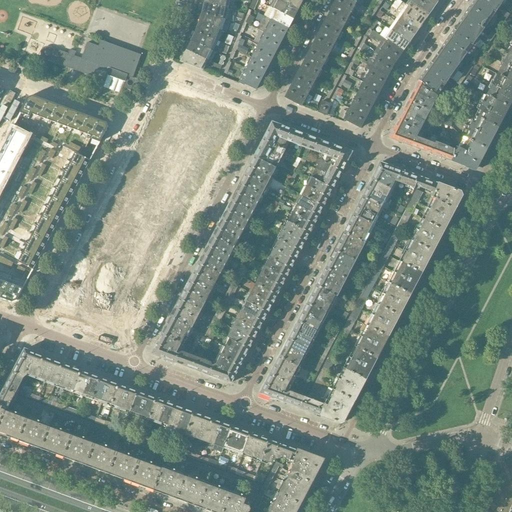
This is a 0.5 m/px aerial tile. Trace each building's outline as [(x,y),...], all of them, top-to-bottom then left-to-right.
[(229,0),(205,0),(204,4),(228,9),(229,0)] [(297,11),(277,0),(275,0),(271,8),(293,19),(297,11)] [(302,2),(298,0),(277,0),(297,11),(302,2)] [(354,2),(351,0),(350,0),(336,0),(328,17),(344,26),(356,3),(354,2)] [(380,0),(373,12),(375,13),(383,0),(380,0)] [(431,11),(415,0),(409,0),(406,5),(425,19),(431,11)] [(437,2),(433,0),(415,0),(431,11),(437,2)] [(498,9),(504,2),(502,1),(500,0),(475,0),(470,7),(490,21),(492,18),(491,16),(496,8),(498,9)] [(228,9),(204,4),(202,14),(225,20),(228,9)] [(425,19),(406,5),(400,14),(420,27),(425,19)] [(479,33),(485,24),(487,25),(490,21),(470,7),(453,32),(471,45),(474,40),(476,42),(481,34),(479,33)] [(293,19),(271,8),(267,17),(272,20),(288,29),(293,19)] [(505,11),(498,22),(502,25),(509,14),(505,11)] [(242,22),(244,14),(236,12),(234,20),(242,22)] [(225,20),(202,14),(199,23),(222,31),(225,20)] [(420,27),(400,14),(394,22),(414,36),(420,27)] [(344,26),(328,17),(314,44),(330,52),(344,26)] [(288,29),(272,20),(259,45),(275,53),(288,29)] [(414,36),(394,22),(389,30),(408,43),(414,36)] [(218,41),(222,31),(199,23),(196,33),(218,41)] [(501,37),(508,28),(504,25),(498,35),(501,37)] [(408,43),(389,30),(383,38),(388,41),(403,52),(408,43)] [(372,31),(369,37),(377,43),(381,37),(372,31)] [(469,51),(467,49),(471,45),(453,32),(436,56),(456,70),(458,67),(456,65),(463,57),(465,58),(469,51)] [(491,32),(484,42),(488,45),(495,35),(491,32)] [(220,42),(218,41),(196,33),(191,42),(216,53),(220,42)] [(354,46),(356,47),(362,35),(360,34),(354,46)] [(230,45),(233,37),(227,35),(224,43),(227,44),(230,45)] [(494,47),(501,37),(498,35),(491,44),(494,47)] [(403,52),(388,41),(378,55),(370,70),(386,79),(393,65),(403,52)] [(216,53),(191,42),(187,51),(208,61),(211,62),(216,53)] [(87,43),(80,64),(79,65),(98,72),(100,77),(100,79),(105,81),(103,87),(121,93),(127,76),(132,78),(138,61),(127,57),(129,51),(112,45),(110,51),(87,43)] [(330,52),(314,44),(300,70),(316,78),(330,52)] [(487,58),(494,47),(491,44),(483,55),(487,58)] [(237,49),(236,50),(246,54),(246,53),(248,49),(238,45),(237,49)] [(275,53),(259,45),(246,69),(262,78),(275,53)] [(64,59),(70,61),(72,57),(74,58),(76,52),(70,50),(68,55),(66,55),(64,59)] [(352,50),(346,61),(348,62),(354,51),(352,50)] [(354,62),(360,51),(357,50),(352,61),(354,62)] [(208,61),(187,51),(181,62),(203,70),(208,61)] [(511,56),(508,54),(502,65),(511,69),(511,56)] [(487,58),(483,55),(476,66),(479,69),(487,58)] [(445,82),(451,73),(453,74),(456,70),(436,56),(418,82),(437,94),(439,90),(441,92),(447,83),(445,82)] [(340,72),(342,73),(348,62),(346,61),(340,72)] [(347,75),(353,64),(357,66),(358,64),(354,62),(352,61),(345,74),(347,75)] [(468,64),(461,74),(465,78),(473,67),(468,64)] [(511,69),(502,65),(497,76),(511,83),(511,69)] [(473,77),(479,69),(476,66),(470,75),(473,77)] [(262,78),(246,69),(239,83),(244,85),(244,84),(256,90),(262,78)] [(316,78),(300,70),(285,98),(286,98),(301,106),(316,78)] [(386,79),(370,70),(357,96),(373,105),(386,79)] [(461,74),(455,83),(460,86),(465,78),(461,74)] [(338,75),(332,87),(334,88),(340,77),(338,75)] [(344,75),(338,87),(340,88),(346,77),(344,75)] [(467,87),(473,77),(470,75),(463,84),(467,87)] [(511,83),(497,76),(491,86),(511,96),(511,83)] [(418,82),(413,92),(434,103),(439,95),(437,94),(418,82)] [(460,96),(467,87),(463,84),(457,93),(460,96)] [(165,87),(152,111),(168,119),(174,106),(193,116),(195,113),(214,123),(215,121),(234,131),(242,116),(240,112),(170,86),(165,87)] [(511,100),(511,96),(491,86),(486,96),(508,108),(511,100)] [(326,98),(329,99),(334,88),(332,87),(326,98)] [(343,92),(339,90),(337,88),(331,100),(337,103),(340,104),(343,98),(341,97),(343,92)] [(353,100),(357,93),(350,89),(347,96),(353,100)] [(413,92),(408,101),(430,112),(434,103),(413,92)] [(454,106),(460,96),(457,93),(449,105),(454,106)] [(313,99),(310,110),(316,112),(321,97),(316,95),(314,100),(313,99)] [(508,108),(486,96),(485,95),(480,106),(503,118),(508,108)] [(28,98),(20,113),(29,117),(39,99),(32,97),(32,96),(28,97),(28,98)] [(373,105),(357,96),(344,120),(360,128),(373,105)] [(39,99),(29,117),(30,117),(31,114),(41,118),(49,103),(44,101),(44,100),(40,98),(40,99),(39,99)] [(331,118),(337,103),(331,100),(329,104),(331,105),(326,116),(331,118)] [(331,105),(329,104),(322,101),(318,112),(326,116),(331,105)] [(408,101),(404,110),(425,121),(430,112),(408,101)] [(49,103),(41,118),(51,122),(59,106),(54,105),(55,104),(50,102),(50,103),(49,103)] [(450,120),(454,106),(449,105),(445,119),(450,120)] [(59,106),(51,122),(61,125),(69,110),(65,108),(60,106),(60,107),(59,106)] [(503,118),(480,106),(474,116),(497,129),(503,118)] [(69,110),(61,125),(71,129),(79,114),(75,112),(75,111),(71,110),(70,110),(69,110)] [(404,110),(399,118),(421,129),(425,121),(404,110)] [(152,111),(147,120),(163,128),(168,119),(152,111)] [(79,114),(71,129),(82,133),(90,118),(85,116),(85,115),(81,113),(80,114),(79,114)] [(464,120),(454,115),(452,119),(462,124),(464,120)] [(497,129),(474,116),(469,127),(492,139),(497,129)] [(90,118),(82,133),(91,137),(90,139),(91,139),(100,121),(95,120),(96,119),(91,117),(91,118),(90,118)] [(399,118),(394,128),(408,135),(415,138),(415,137),(416,137),(421,129),(399,118)] [(147,120),(142,130),(158,138),(163,128),(147,120)] [(100,121),(91,139),(100,142),(107,128),(108,128),(106,123),(106,124),(100,121)] [(452,123),(445,121),(442,129),(450,131),(452,123)] [(291,143),(287,142),(293,131),(272,123),(264,139),(273,144),(283,149),(285,150),(287,151),(291,143)] [(492,139),(469,127),(463,138),(486,150),(492,139)] [(415,138),(408,135),(394,128),(389,137),(390,139),(412,147),(415,138)] [(12,129),(7,138),(22,146),(27,137),(12,129)] [(142,130),(137,140),(153,148),(158,138),(142,130)] [(179,130),(174,139),(186,146),(191,136),(179,130)] [(450,134),(441,130),(439,137),(448,140),(450,134)] [(301,147),(305,135),(293,131),(287,142),(291,143),(301,147)] [(426,132),(423,139),(429,141),(431,134),(426,132)] [(317,140),(305,135),(301,147),(313,152),(317,140)] [(429,141),(423,139),(416,137),(415,137),(415,138),(412,147),(432,155),(436,144),(429,141)] [(7,138),(2,147),(17,155),(22,146),(7,138)] [(208,138),(201,150),(219,160),(226,147),(208,138)] [(486,150),(463,138),(458,148),(481,161),(486,150)] [(283,149),(273,144),(264,139),(259,148),(281,160),(285,150),(283,149)] [(137,140),(132,149),(148,157),(153,148),(137,140)] [(331,145),(317,140),(313,152),(326,157),(331,145)] [(446,146),(438,144),(436,144),(432,155),(452,162),(456,151),(449,148),(446,146)] [(334,168),(341,148),(331,145),(326,157),(324,163),(334,168)] [(2,147),(0,151),(0,157),(13,164),(17,155),(2,147)] [(281,160),(259,148),(254,157),(276,169),(281,160)] [(342,172),(350,155),(349,151),(341,148),(334,168),(342,172)] [(481,161),(458,148),(456,151),(452,162),(473,170),(477,168),(481,161)] [(132,149),(127,159),(143,167),(148,157),(132,149)] [(83,150),(80,156),(90,161),(93,155),(90,153),(84,150),(83,150)] [(201,150),(195,162),(213,171),(219,160),(201,150)] [(75,153),(70,162),(85,170),(90,161),(80,156),(75,153)] [(297,168),(302,157),(298,155),(293,166),(297,168)] [(0,157),(0,169),(8,173),(13,164),(0,157)] [(254,157),(249,166),(272,178),(277,169),(276,169),(254,157)] [(127,159),(122,168),(137,176),(143,167),(127,159)] [(342,172),(334,168),(324,163),(320,161),(316,169),(337,180),(342,172)] [(70,162),(65,171),(80,179),(85,170),(70,162)] [(195,162),(189,173),(207,183),(213,171),(195,162)] [(398,182),(402,171),(380,163),(371,179),(393,191),(398,182)] [(249,166),(245,175),(267,187),(272,178),(249,166)] [(122,168),(117,178),(132,186),(137,176),(122,168)] [(0,169),(0,180),(3,183),(8,173),(0,169)] [(337,180),(316,169),(311,178),(332,189),(337,180)] [(65,171),(61,180),(76,188),(80,179),(65,171)] [(416,186),(419,177),(402,171),(398,182),(415,188),(416,186)] [(189,173),(183,185),(201,195),(207,183),(189,173)] [(245,175),(240,184),(263,196),(267,187),(245,175)] [(434,195),(438,185),(419,177),(416,186),(417,186),(425,189),(425,192),(434,195)] [(117,178),(112,187),(127,195),(132,186),(117,178)] [(332,189),(311,178),(306,187),(328,198),(332,189)] [(393,191),(371,179),(367,188),(388,200),(393,191)] [(61,180),(56,189),(71,197),(76,188),(61,180)] [(240,184),(236,193),(258,205),(263,196),(240,184)] [(183,185),(177,197),(195,206),(201,195),(183,185)] [(455,210),(462,197),(460,193),(438,185),(434,195),(433,198),(455,210)] [(112,187),(107,197),(122,205),(127,195),(112,187)] [(328,198),(306,187),(302,196),(323,207),(328,198)] [(388,200),(367,188),(362,197),(384,208),(388,200)] [(56,189),(51,198),(66,206),(71,197),(56,189)] [(417,204),(423,193),(416,190),(411,200),(417,204)] [(236,193),(231,202),(253,213),(258,205),(236,193)] [(323,207),(302,196),(297,205),(318,216),(323,207)] [(107,197),(102,207),(117,214),(122,205),(107,197)] [(177,197),(171,209),(189,218),(195,206),(177,197)] [(384,208),(362,197),(357,206),(379,217),(384,208)] [(51,198),(46,207),(62,215),(66,206),(51,198)] [(455,210),(433,198),(427,209),(449,221),(455,210)] [(411,214),(417,204),(411,200),(405,211),(411,214)] [(231,202),(226,211),(249,222),(253,213),(231,202)] [(275,215),(280,206),(277,205),(273,212),(272,214),(275,215)] [(318,216),(297,205),(292,214),(314,225),(318,216)] [(379,217),(357,206),(353,214),(375,226),(379,217)] [(46,207),(42,217),(57,224),(62,215),(46,207)] [(102,207),(97,216),(112,224),(117,214),(102,207)] [(171,209),(165,220),(183,230),(189,218),(171,209)] [(449,221),(427,209),(422,219),(444,231),(449,221)] [(268,221),(272,214),(273,212),(270,210),(265,219),(268,221)] [(226,211),(222,220),(244,231),(249,222),(226,211)] [(406,224),(411,214),(405,211),(400,221),(406,224)] [(314,225),(292,214),(288,222),(309,234),(314,225)] [(375,226),(353,214),(348,223),(370,235),(375,226)] [(97,216),(92,226),(107,234),(112,224),(97,216)] [(42,217),(37,226),(52,233),(57,224),(42,217)] [(438,242),(444,231),(422,219),(416,230),(438,242)] [(165,220),(158,232),(177,241),(183,230),(165,220)] [(222,220),(217,228),(239,240),(244,231),(222,220)] [(400,235),(406,224),(400,221),(394,232),(400,235)] [(309,234),(288,222),(283,231),(305,243),(309,234)] [(265,234),(270,224),(267,223),(263,230),(262,232),(265,234)] [(370,235),(348,223),(344,232),(366,243),(370,235)] [(37,226),(32,235),(47,243),(52,233),(37,226)] [(92,226),(87,235),(102,243),(107,234),(92,226)] [(217,228),(212,237),(235,249),(239,240),(217,228)] [(438,242),(416,230),(410,241),(433,252),(438,242)] [(305,243),(283,231),(279,240),(300,251),(305,243)] [(158,232),(152,244),(170,253),(177,241),(158,232)] [(366,243),(344,232),(339,241),(361,253),(366,243)] [(395,245),(400,235),(394,232),(389,242),(395,245)] [(32,235),(27,244),(43,252),(47,243),(32,235)] [(87,235),(82,245),(97,253),(102,243),(87,235)] [(212,237),(208,246),(230,257),(235,249),(212,237)] [(300,251),(279,240),(274,249),(295,260),(300,251)] [(380,252),(386,242),(382,240),(378,248),(377,247),(376,249),(378,250),(380,252)] [(361,253),(339,241),(335,250),(356,261),(361,253)] [(433,252),(410,241),(405,251),(427,263),(433,252)] [(389,256),(395,245),(389,242),(383,253),(389,256)] [(27,244),(23,253),(38,261),(43,252),(27,244)] [(152,244),(146,255),(164,265),(170,253),(152,244)] [(82,245),(77,254),(92,262),(97,253),(82,245)] [(208,246),(203,255),(225,267),(230,257),(208,246)] [(251,261),(256,251),(253,249),(250,255),(248,259),(251,261)] [(295,260),(274,249),(269,258),(291,269),(295,260)] [(356,261),(335,250),(330,258),(352,270),(356,261)] [(427,263),(405,251),(399,262),(421,274),(427,263)] [(23,253),(18,262),(25,266),(29,268),(32,270),(33,270),(38,261),(23,253)] [(384,267),(389,256),(383,253),(378,264),(384,267)] [(77,254),(72,264),(87,272),(92,262),(77,254)] [(146,255),(140,267),(158,276),(164,265),(146,255)] [(203,255),(199,264),(221,275),(225,267),(203,255)] [(291,269),(269,258),(265,267),(286,278),(291,269)] [(352,270),(330,258),(325,267),(347,279),(352,270)] [(421,274),(399,262),(394,273),(416,284),(421,274)] [(72,264),(67,274),(75,278),(82,282),(87,272),(72,264)] [(199,264),(194,273),(216,284),(221,275),(199,264)] [(378,277),(384,267),(378,264),(372,274),(378,277)] [(140,267),(134,279),(152,288),(158,276),(140,267)] [(286,278),(265,267),(260,276),(281,287),(286,278)] [(347,279),(325,267),(321,276),(342,287),(347,279)] [(236,282),(240,275),(241,273),(238,271),(233,281),(236,282)] [(194,273),(189,281),(211,293),(216,284),(194,273)] [(416,284),(394,273),(388,283),(410,295),(416,284)] [(67,274),(62,283),(70,287),(75,278),(67,274)] [(104,274),(99,284),(111,290),(116,280),(104,274)] [(372,289),(378,277),(372,274),(366,285),(372,289)] [(0,276),(0,297),(1,298),(11,280),(0,276)] [(281,287),(260,276),(256,284),(277,295),(281,287)] [(342,287),(321,276),(316,285),(338,297),(342,287)] [(75,278),(70,287),(88,297),(93,287),(82,282),(75,278)] [(134,279),(128,290),(146,300),(152,288),(134,279)] [(11,280),(1,298),(12,302),(12,303),(17,301),(17,300),(25,286),(11,280)] [(189,281),(185,290),(207,302),(211,293),(189,281)] [(231,291),(235,284),(236,282),(233,281),(228,290),(231,291)] [(405,305),(410,295),(388,283),(382,294),(405,305)] [(277,295),(256,284),(251,293),(272,304),(277,295)] [(338,297),(316,285),(311,294),(333,306),(338,297)] [(367,299),(372,289),(366,285),(361,296),(367,299)] [(128,290),(122,303),(140,312),(146,300),(128,290)] [(185,290),(180,299),(202,311),(207,302),(185,290)] [(227,300),(230,293),(231,291),(228,290),(223,298),(227,300)] [(272,304),(251,293),(246,302),(268,313),(272,304)] [(333,306),(311,294),(307,303),(328,314),(333,306)] [(399,316),(405,305),(382,294),(377,304),(399,316)] [(361,311),(367,299),(361,296),(355,307),(361,311)] [(55,297),(47,311),(49,316),(59,320),(68,302),(55,297)] [(222,309),(226,301),(227,300),(223,298),(219,308),(222,309)] [(180,299),(175,308),(197,320),(202,311),(180,299)] [(224,313),(229,303),(226,301),(222,309),(221,311),(224,313)] [(68,302),(59,320),(71,324),(81,306),(68,302)] [(268,313),(246,302),(242,311),(263,322),(268,313)] [(328,314),(307,303),(302,312),(324,323),(328,314)] [(399,316),(377,304),(371,315),(394,327),(399,316)] [(81,306),(71,324),(84,329),(94,311),(81,306)] [(355,321),(361,311),(355,307),(349,318),(355,321)] [(175,308),(171,317),(193,328),(197,320),(175,308)] [(217,319),(221,311),(222,309),(219,308),(214,317),(217,319)] [(94,311),(84,329),(97,334),(107,316),(94,311)] [(219,322),(224,313),(221,311),(217,319),(216,321),(219,322)] [(263,322),(242,311),(237,320),(258,331),(263,322)] [(324,323),(302,312),(298,321),(319,332),(324,323)] [(394,327),(371,315),(366,325),(388,337),(394,327)] [(107,316),(97,334),(110,339),(119,321),(107,316)] [(193,328),(171,317),(166,326),(188,337),(193,328)] [(213,328),(216,321),(217,319),(214,317),(209,326),(213,328)] [(350,331),(355,321),(349,318),(344,328),(350,331)] [(258,331),(237,320),(232,329),(254,340),(258,331)] [(119,321),(110,339),(120,342),(125,340),(133,325),(119,321)] [(319,332),(298,321),(297,322),(293,329),(315,340),(319,332)] [(383,348),(388,337),(366,325),(360,336),(383,348)] [(188,337),(166,326),(162,334),(183,346),(188,337)] [(208,337),(213,328),(209,326),(204,335),(208,337)] [(345,341),(350,331),(344,328),(339,337),(345,341)] [(254,340),(232,329),(228,337),(249,348),(254,340)] [(315,340),(293,329),(288,338),(310,349),(315,340)] [(183,346),(162,334),(157,343),(178,354),(181,352),(180,352),(183,346)] [(377,359),(383,348),(360,336),(354,347),(377,359)] [(249,348),(228,337),(223,346),(244,357),(249,348)] [(345,341),(339,337),(333,348),(340,351),(345,341)] [(310,349),(288,338),(284,347),(305,358),(310,349)] [(178,354),(157,343),(151,354),(167,360),(167,361),(174,364),(175,362),(178,354)] [(244,357),(223,346),(219,355),(240,366),(244,357)] [(326,357),(331,348),(327,346),(322,355),(326,357)] [(305,358),(284,347),(279,356),(301,367),(305,358)] [(377,359),(354,347),(349,357),(371,369),(377,359)] [(334,362),(340,351),(333,348),(327,359),(334,362)] [(199,350),(196,357),(202,359),(204,352),(199,350)] [(35,353),(27,351),(24,352),(13,372),(24,378),(26,377),(35,353)] [(192,369),(196,357),(182,352),(181,352),(178,354),(175,362),(192,369)] [(44,357),(35,353),(26,377),(36,380),(44,357)] [(240,366),(219,355),(214,364),(215,365),(235,375),(239,367),(240,366)] [(320,368),(326,357),(322,355),(317,366),(320,368)] [(301,367),(279,356),(274,366),(296,377),(301,367)] [(54,360),(44,357),(36,380),(41,382),(40,384),(44,386),(45,384),(54,360)] [(213,368),(211,364),(211,363),(202,359),(196,357),(192,369),(210,375),(213,368)] [(366,380),(371,369),(349,357),(343,368),(366,380)] [(328,374),(334,362),(327,359),(322,370),(328,374)] [(63,364),(54,360),(45,384),(55,387),(63,364)] [(73,367),(63,364),(55,387),(64,391),(73,367)] [(215,365),(214,364),(211,364),(213,368),(210,375),(209,377),(216,380),(217,378),(231,383),(235,375),(215,365)] [(296,377),(274,366),(269,374),(291,386),(296,377)] [(82,371),(73,367),(64,391),(73,394),(82,371)] [(360,390),(366,380),(343,368),(338,379),(360,390)] [(323,384),(328,374),(322,370),(316,381),(323,384)] [(91,374),(82,371),(73,394),(83,397),(91,374)] [(13,372),(4,389),(15,394),(24,378),(13,372)] [(316,376),(310,373),(307,379),(313,382),(316,376)] [(100,377),(91,374),(83,397),(92,401),(100,377)] [(291,386),(269,374),(260,391),(262,394),(284,403),(286,395),(289,392),(288,391),(291,386)] [(110,381),(100,377),(92,401),(101,404),(110,381)] [(355,401),(360,390),(338,379),(332,389),(355,401)] [(119,384),(110,381),(101,404),(111,408),(119,384)] [(318,392),(323,384),(316,381),(312,389),(318,392)] [(129,388),(119,384),(111,408),(120,411),(129,388)] [(138,392),(129,388),(120,411),(130,415),(138,392)] [(7,409),(14,396),(15,394),(4,389),(0,397),(0,405),(6,409),(7,409)] [(311,389),(309,393),(307,398),(305,398),(301,409),(320,416),(324,405),(323,404),(325,399),(317,395),(318,393),(311,389)] [(355,401),(332,389),(327,399),(349,411),(355,401)] [(148,395),(138,392),(130,415),(139,418),(148,395)] [(305,398),(289,392),(286,395),(284,403),(301,409),(305,398)] [(157,398),(148,395),(139,418),(148,421),(157,398)] [(33,402),(22,398),(21,402),(32,407),(33,402)] [(167,402),(157,398),(148,421),(158,425),(167,402)] [(344,422),(349,411),(327,399),(324,405),(320,416),(340,423),(344,422)] [(45,407),(33,402),(32,407),(43,411),(45,407)] [(176,405),(167,402),(158,425),(167,428),(176,405)] [(185,409),(176,405),(167,428),(177,432),(185,409)] [(56,411),(45,407),(43,411),(54,415),(56,411)] [(194,412),(185,409),(177,432),(186,435),(194,412)] [(0,434),(8,437),(17,414),(5,410),(0,423),(0,434)] [(67,415),(56,411),(54,415),(66,419),(67,415)] [(204,416),(194,412),(186,435),(195,439),(204,416)] [(19,441),(28,418),(17,414),(8,437),(19,441)] [(79,419),(67,415),(66,419),(77,423),(79,419)] [(214,419),(204,416),(195,439),(205,442),(214,419)] [(30,446),(39,422),(28,418),(19,441),(30,446)] [(90,423),(79,419),(77,423),(88,427),(90,423)] [(222,423),(214,419),(205,442),(214,445),(222,423)] [(41,450),(50,426),(39,422),(30,446),(41,450)] [(101,427),(90,423),(88,427),(99,431),(101,427)] [(232,426),(222,423),(214,445),(224,449),(232,426)] [(53,454),(62,430),(50,426),(41,450),(53,454)] [(241,430),(232,426),(224,449),(233,452),(241,430)] [(112,431),(101,427),(99,431),(111,436),(112,431)] [(64,458),(73,434),(62,430),(53,454),(64,458)] [(251,433),(241,430),(233,452),(242,456),(251,433)] [(123,436),(112,431),(111,436),(122,440),(123,436)] [(260,436),(251,433),(242,456),(252,459),(260,436)] [(75,462),(84,439),(73,434),(64,458),(75,462)] [(134,440),(123,436),(122,440),(133,444),(134,440)] [(269,440),(260,436),(252,459),(261,462),(269,440)] [(87,466),(95,443),(84,439),(75,462),(87,466)] [(146,444),(134,440),(133,444),(144,448),(146,444)] [(269,463),(277,443),(269,440),(261,462),(267,465),(269,463)] [(98,470),(106,447),(95,443),(87,466),(98,470)] [(282,457),(286,446),(277,443),(269,463),(274,461),(277,459),(277,460),(282,457)] [(157,448),(146,444),(144,448),(156,452),(157,448)] [(322,463),(321,459),(286,446),(282,457),(294,462),(318,472),(322,463)] [(109,475),(118,451),(106,447),(98,470),(109,475)] [(168,452),(157,448),(156,452),(167,456),(168,452)] [(120,479),(129,455),(118,451),(109,475),(120,479)] [(180,456),(168,452),(167,456),(179,461),(180,456)] [(132,483),(140,459),(129,455),(120,479),(132,483)] [(192,461),(180,456),(179,461),(190,465),(192,461)] [(143,487),(151,463),(140,459),(132,483),(143,487)] [(511,459),(508,470),(506,470),(503,478),(504,479),(503,482),(511,485),(511,459)] [(203,465),(192,461),(190,465),(201,469),(203,465)] [(276,462),(270,474),(273,476),(280,464),(276,462)] [(312,483),(318,472),(294,462),(289,471),(312,483)] [(154,491),(163,468),(151,463),(143,487),(154,491)] [(214,469),(203,465),(201,469),(213,473),(214,469)] [(166,495),(175,471),(163,467),(163,468),(154,491),(166,495)] [(225,473),(214,469),(213,473),(224,477),(225,473)] [(177,500),(186,475),(175,471),(166,495),(177,500)] [(312,483),(289,471),(284,481),(306,493),(312,483)] [(236,477),(225,473),(224,477),(235,481),(236,477)] [(257,473),(256,477),(254,481),(262,484),(266,476),(257,473)] [(270,474),(264,485),(268,487),(273,476),(270,474)] [(188,504),(197,479),(186,475),(177,500),(188,504)] [(248,481),(236,477),(235,481),(246,486),(248,481)] [(200,508),(209,484),(197,479),(188,504),(200,508)] [(260,486),(248,481),(246,486),(258,490),(260,486)] [(306,493),(284,481),(278,492),(301,504),(306,493)] [(497,493),(498,495),(511,499),(511,485),(503,482),(502,485),(500,485),(497,493)] [(210,511),(220,488),(209,484),(200,508),(210,511)] [(268,487),(264,485),(258,495),(262,498),(268,487)] [(223,511),(231,492),(220,488),(210,511),(223,511)] [(236,511),(242,496),(231,492),(223,511),(236,511)] [(296,511),(301,504),(278,492),(272,503),(289,511),(296,511)] [(509,511),(511,505),(511,499),(498,495),(494,505),(492,505),(489,511),(509,511)] [(249,511),(250,510),(249,507),(243,505),(245,499),(244,497),(242,496),(236,511),(249,511)] [(289,511),(272,503),(267,511),(289,511)]
